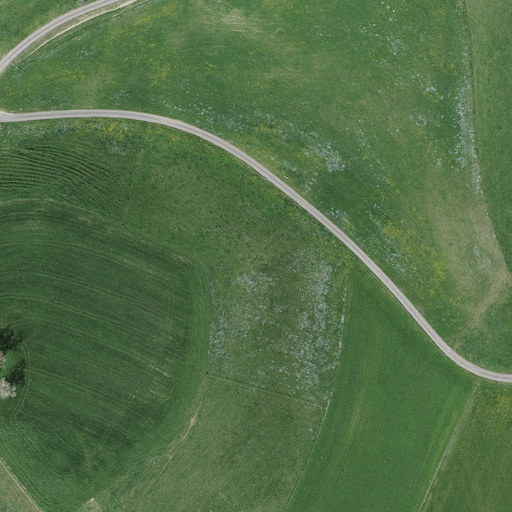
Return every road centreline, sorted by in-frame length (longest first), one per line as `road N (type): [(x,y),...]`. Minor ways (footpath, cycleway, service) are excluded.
road 1 (unclassified): [(0,117),(150,117),(229,147),(333,228),(447,351),(480,372),(511,378)]
road 2 (unclassified): [(0,66),(56,22),(109,0)]
